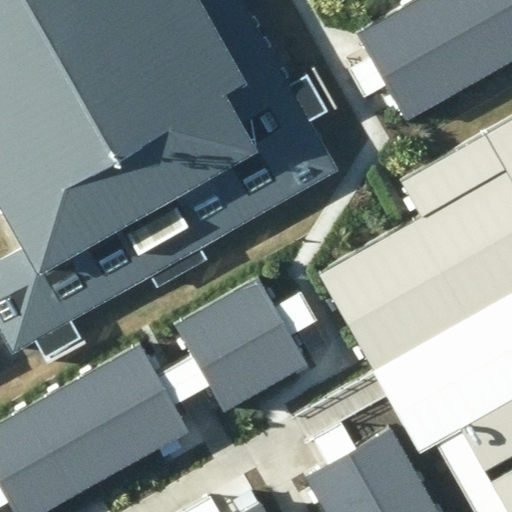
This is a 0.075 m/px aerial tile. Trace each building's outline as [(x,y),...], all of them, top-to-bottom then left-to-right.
[(0,255),(0,331),(11,351),(341,168),(244,0),(0,0),(0,195),(26,240),(0,255)] [(511,0),(388,0),(349,22),(397,105),(511,38),(511,0)] [(511,106),(405,166),(424,200),(317,260),(373,356),(511,275),(511,106)] [(175,311),(223,395),(304,349),(256,265),(175,311)] [(480,511),(483,511),(510,496),(484,451),(463,414),(511,386),(511,275),(373,356),(383,372),(421,439),(434,431),(480,511)] [(135,336),(0,412),(0,476),(20,511),(183,418),(135,336)] [(511,386),(463,414),(484,451),(511,436),(511,386)] [(307,465),(333,511),(443,511),(390,418),(307,465)] [(511,455),(490,467),(510,496),(511,508),(511,507),(511,455)] [(220,511),(268,511),(256,491),(220,511)]
